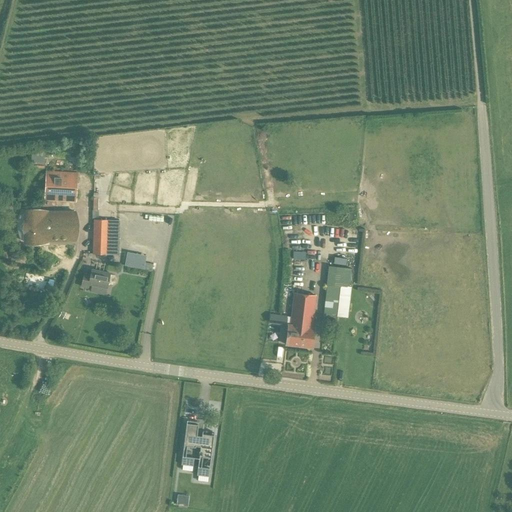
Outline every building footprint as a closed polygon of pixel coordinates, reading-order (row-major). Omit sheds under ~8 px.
[(45,146),(35,147),(36,163),(45,163),(45,146)] [(45,171),(44,199),(75,201),(76,172),(45,171)] [(19,226),(19,227),(19,228),(20,229),(20,230),(21,230),(22,231),(23,231),(23,240),(23,243),(41,242),(41,239),(45,238),(47,240),(76,240),(75,213),(46,213),(45,214),(41,214),(41,210),(23,210),(23,212),(23,222),(22,222),(21,222),(21,223),(20,223),(20,224),(19,224),(19,225),(19,226)] [(92,254),(106,254),(107,220),(93,220),(92,254)] [(293,258),(306,259),(306,251),(293,250),(293,258)] [(347,266),(347,257),(333,256),(333,265),(347,266)] [(351,269),(328,266),(323,314),(339,316),(342,286),(349,287),(351,269)] [(90,275),(84,274),(81,286),(87,288),(88,284),(91,285),(90,291),(105,294),(107,283),(112,284),(115,282),(116,278),(114,275),(109,274),(109,273),(91,269),(90,275)] [(26,273),(23,289),(49,293),(52,277),(26,273)] [(288,324),(286,344),(299,346),(305,294),(294,293),(290,324),(288,324)] [(305,294),(299,346),(312,348),(315,327),(313,327),(316,295),(305,294)] [(202,436),(197,435),(198,424),(187,423),(187,420),(181,465),(198,467),(197,475),(209,477),(214,435),(202,434),(203,431),(202,431),(202,436)] [(189,496),(178,495),(177,504),(187,506),(189,496)]
